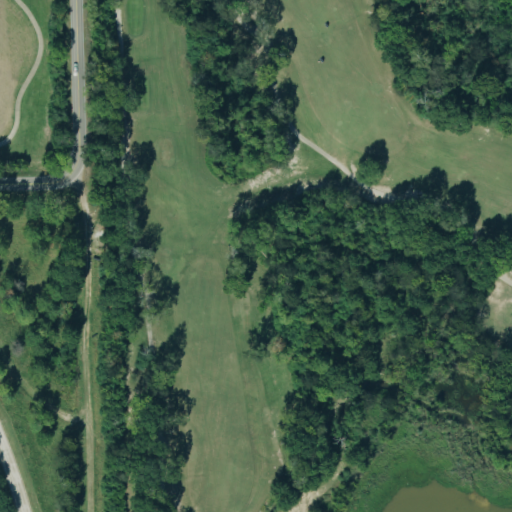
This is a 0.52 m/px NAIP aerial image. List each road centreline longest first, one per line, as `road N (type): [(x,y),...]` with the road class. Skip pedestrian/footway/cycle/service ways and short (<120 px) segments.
road 1 (track): [(91,511),(86,209),(68,175)]
road 2 (tertiary): [(0,183),(59,180),(77,160),(74,0)]
